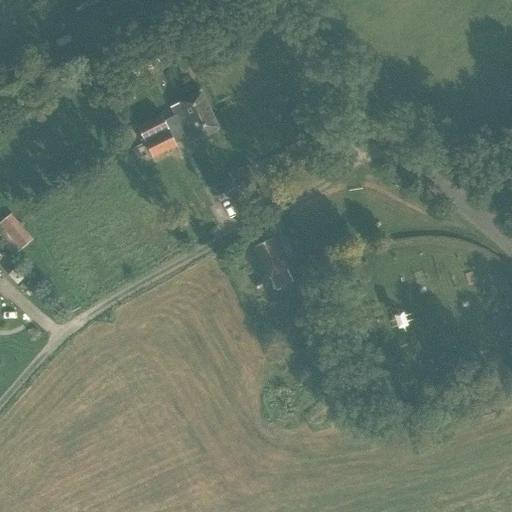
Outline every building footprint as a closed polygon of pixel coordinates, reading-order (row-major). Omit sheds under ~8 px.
[(72,48),(82,70),(133,45),(123,23),(72,48)] [(152,54),(123,68),(130,82),(159,67),(152,54)] [(210,111),(201,92),(178,103),(179,104),(171,108),(175,117),(164,122),(162,117),(138,128),(145,142),(210,111)] [(153,158),(177,146),(175,142),(185,137),(189,144),(197,140),(197,141),(219,130),(210,111),(145,142),(153,158)] [(0,223),(0,241),(13,257),(33,240),(11,215),(0,223)] [(272,241),(254,249),(275,292),(292,284),(272,241)] [(307,285),(299,288),(303,300),(302,300),(307,315),(316,311),(307,285)] [(396,327),(397,330),(402,328),(404,328),(407,327),(406,323),(405,322),(404,318),(403,316),(402,313),(399,315),(397,315),(393,317),(394,320),(394,321),(396,325),(396,327)]
